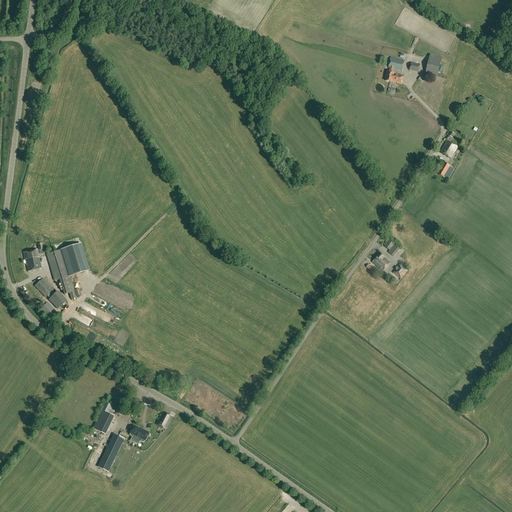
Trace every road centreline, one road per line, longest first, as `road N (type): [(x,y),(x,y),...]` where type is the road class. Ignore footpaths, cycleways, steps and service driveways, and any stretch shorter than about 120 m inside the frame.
road 1 (unclassified): [(329,511),(171,403),(39,326),(11,292),(2,256)]
road 2 (unclassified): [(2,256),(28,38)]
road 3 (track): [(48,332),(176,204)]
